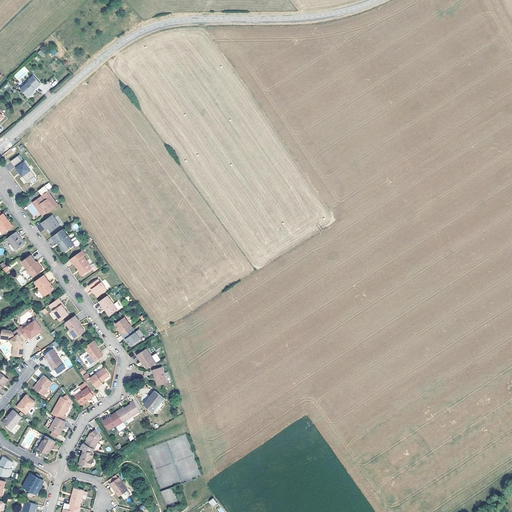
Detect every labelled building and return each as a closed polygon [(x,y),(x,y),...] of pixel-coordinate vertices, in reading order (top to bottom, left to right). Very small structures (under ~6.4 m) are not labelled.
[(26,97),(32,92),(32,89),(33,89),(38,84),(31,76),(26,80),(27,81),(19,89),(26,97)] [(49,152),(42,158),(52,172),(68,161),(55,143),(47,150),(49,152)] [(18,165),(28,179),(37,173),(26,159),(25,160),(20,153),(12,158),(17,166),(18,165)] [(47,183),(41,187),(45,192),(50,188),(47,183)] [(50,188),(35,199),(45,213),(60,201),(50,188)] [(4,212),(0,214),(0,221),(1,224),(0,224),(0,225),(5,233),(14,226),(8,218),(10,217),(6,211),(4,212)] [(50,225),(52,228),(61,222),(54,212),(45,218),(50,225)] [(65,226),(56,233),(67,248),(75,242),(72,237),(65,226)] [(18,229),(8,236),(17,249),(26,242),(21,235),(19,233),(21,232),(18,229)] [(67,248),(56,233),(54,234),(58,241),(59,240),(66,249),(67,248)] [(77,234),(72,237),(75,242),(76,243),(78,243),(81,241),(81,240),(77,234)] [(79,266),(83,272),(92,265),(91,263),(83,253),(86,251),(83,247),(71,255),(74,259),(79,266)] [(36,258),(32,253),(23,259),(33,274),(44,266),(41,261),(39,263),(36,258)] [(45,272),(35,279),(39,284),(38,285),(44,294),(53,287),(50,283),(48,279),(50,278),(45,272)] [(99,275),(90,281),(96,289),(98,293),(108,286),(102,278),(101,279),(99,275)] [(110,313),(112,311),(119,306),(114,300),(108,292),(101,297),(100,298),(110,313)] [(70,313),(66,307),(63,303),(64,302),(59,295),(49,302),(61,319),(70,313)] [(118,297),(114,300),(119,306),(122,304),(122,303),(118,297)] [(76,313),(67,319),(73,326),(71,327),(76,334),(85,329),(80,321),(81,320),(76,313)] [(120,329),(123,333),(135,325),(127,313),(116,321),(119,325),(121,328),(120,329)] [(23,323),(20,326),(28,337),(31,334),(32,336),(36,333),(40,330),(44,328),(36,317),(25,326),(23,323)] [(135,325),(123,333),(125,337),(127,336),(130,340),(132,343),(142,336),(135,325)] [(3,328),(2,336),(11,337),(15,342),(13,353),(21,354),(23,353),(24,346),(22,345),(23,342),(22,341),(28,337),(20,326),(14,330),(12,328),(5,327),(3,328)] [(94,338),(85,344),(95,359),(104,353),(94,338)] [(135,353),(140,360),(142,359),(144,362),(147,366),(156,360),(146,346),(135,353)] [(53,349),(53,350),(45,355),(54,370),(63,364),(53,349)] [(66,368),(63,364),(54,370),(57,374),(66,368)] [(158,375),(161,382),(169,380),(163,364),(153,367),(156,375),(158,375)] [(110,373),(104,366),(91,377),(98,386),(104,381),(102,379),(110,373)] [(0,389),(4,384),(3,382),(8,375),(0,369),(0,389)] [(45,373),(39,380),(42,382),(38,388),(44,393),(49,387),(47,386),(52,379),(45,373)] [(96,392),(87,380),(81,385),(83,388),(76,393),(81,400),(88,396),(89,397),(96,392)] [(152,396),(146,403),(152,409),(164,394),(155,387),(149,394),(152,396)] [(64,396),(73,401),(74,403),(75,402),(68,392),(64,396)] [(37,400),(27,394),(20,405),(29,412),(37,400)] [(58,414),(65,418),(68,414),(66,413),(73,401),(64,396),(61,395),(52,411),(58,414)] [(130,401),(124,405),(117,410),(122,419),(139,408),(134,400),(132,398),(129,400),(130,401)] [(5,424),(14,430),(24,415),(16,409),(5,424)] [(110,414),(109,412),(103,416),(109,425),(115,421),(117,423),(123,419),(122,419),(117,410),(110,414)] [(65,418),(58,414),(56,419),(51,417),(47,425),(51,427),(59,431),(63,426),(64,426),(67,420),(65,418)] [(126,424),(123,419),(117,423),(120,428),(126,424)] [(92,449),(101,434),(96,427),(91,430),(84,440),(83,439),(79,446),(83,447),(92,449)] [(54,443),(56,444),(58,440),(47,434),(44,440),(40,438),(37,445),(49,452),(51,448),(54,443)] [(92,449),(83,447),(79,461),(89,463),(91,455),(93,449),(92,449)] [(0,458),(0,473),(9,476),(11,467),(9,466),(12,461),(3,454),(0,458)] [(37,493),(40,487),(37,486),(42,477),(30,471),(27,476),(30,477),(25,486),(37,493)] [(112,481),(119,476),(116,472),(110,477),(112,481)] [(112,481),(111,482),(120,494),(129,488),(120,475),(119,476),(112,481)] [(75,485),(75,487),(73,493),(71,492),(69,501),(71,502),(79,504),(84,488),(75,485)] [(161,491),(166,505),(178,501),(172,487),(161,491)] [(218,501),(213,496),(210,499),(214,504),(218,501)] [(22,511),(33,511),(35,507),(37,508),(38,503),(26,500),(23,511),(22,511)] [(77,511),(79,504),(71,502),(69,507),(63,506),(61,511),(77,511)]
